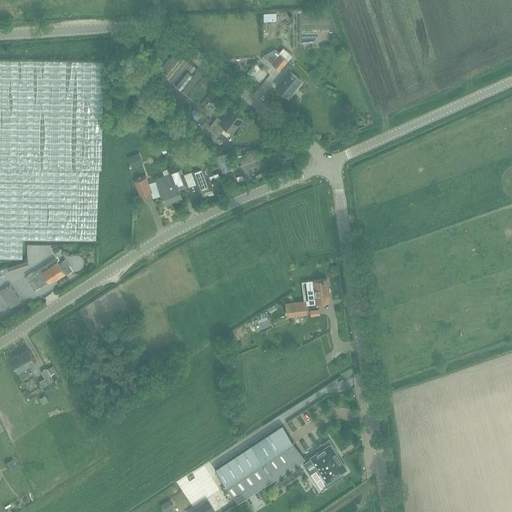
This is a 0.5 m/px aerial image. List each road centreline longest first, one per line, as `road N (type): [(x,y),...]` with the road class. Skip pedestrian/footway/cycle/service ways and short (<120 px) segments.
road 1 (tertiary): [(0,345),(163,237),(328,162)]
road 2 (tertiary): [(328,162),(165,38),(0,38)]
road 3 (unclassified): [(385,511),(328,162)]
road 4 (tertiary): [(328,162),(511,80)]
